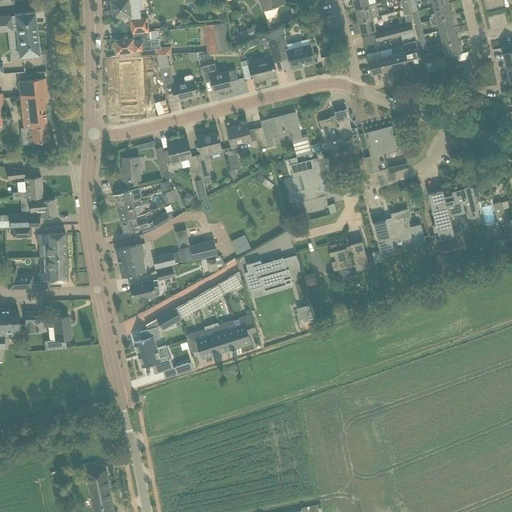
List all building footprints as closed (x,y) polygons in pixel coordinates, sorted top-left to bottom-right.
[(111,0),(112,8),(113,17),(124,16),(130,15),(129,8),(137,7),(137,5),(136,0),(111,0)] [(260,3),(264,11),(285,2),(284,0),(262,0),(263,2),(260,3)] [(352,0),(355,8),(369,5),(368,0),(352,0)] [(355,8),(358,21),(373,17),(379,16),(376,3),(369,5),(355,8)] [(429,17),(430,20),(451,15),(448,3),(433,6),(435,13),(431,14),(432,16),(429,17)] [(0,15),(0,30),(11,29),(13,44),(17,44),(19,57),(39,55),(34,12),(0,15)] [(454,27),(451,15),(430,20),(432,26),(438,25),(440,31),(454,27)] [(139,18),(130,19),(131,33),(133,33),(149,32),(147,17),(139,18)] [(373,17),(358,21),(361,33),(371,31),(376,30),(373,17)] [(204,25),(207,52),(230,49),(227,22),(204,25)] [(411,25),(399,28),(401,35),(401,37),(414,34),(413,30),(411,25)] [(235,46),(258,36),(253,26),(231,36),(235,46)] [(439,44),(443,43),(457,40),(454,27),(440,31),(441,38),(438,39),(439,44)] [(399,28),(387,31),(389,38),(401,35),(399,28)] [(387,31),(375,34),(376,41),(389,38),(387,31)] [(115,39),(117,52),(160,49),(159,39),(151,40),(151,38),(150,34),(133,36),(133,38),(115,39)] [(376,41),(375,34),(362,37),(364,45),(374,43),(377,42),(376,41)] [(284,36),(276,38),(280,57),(289,55),(292,68),(299,67),(299,65),(314,62),(310,45),(288,50),(284,36)] [(280,57),(276,38),(267,40),(272,59),(272,58),(272,59),(280,57)] [(462,49),(461,45),(460,44),(458,45),(457,40),(443,43),(446,56),(444,56),(445,64),(457,61),(455,53),(460,52),(460,51),(462,51),(462,49)] [(420,62),(421,62),(416,41),(404,44),(403,44),(409,65),(414,64),(415,65),(420,64),(420,62)] [(409,65),(403,44),(395,46),(397,53),(393,54),(396,68),(409,65)] [(380,57),(379,51),(366,54),(368,60),(372,74),(384,71),(380,57)] [(166,54),(156,55),(160,68),(164,85),(166,94),(174,92),(176,101),(198,95),(197,92),(198,92),(197,90),(196,90),(194,81),(194,80),(192,76),(191,74),(185,76),(184,78),(185,83),(174,85),(169,66),(166,54)] [(393,54),(380,57),(384,71),(396,68),(393,54)] [(277,76),(272,59),(272,58),(272,59),(249,64),(253,76),(251,77),(252,79),(253,78),(254,81),(277,76)] [(137,59),(117,60),(118,74),(137,73),(137,59)] [(425,61),(428,72),(435,71),(432,59),(425,61)] [(209,65),(201,67),(202,71),(204,81),(211,79),(214,91),(232,87),(230,81),(238,79),(236,70),(228,71),(217,74),(216,69),(210,71),(209,65)] [(137,73),(118,74),(118,84),(138,83),(137,73)] [(31,80),(18,81),(22,118),(23,127),(20,128),(22,144),(32,143),(48,141),(44,103),(48,102),(45,78),(31,80)] [(138,83),(118,84),(119,94),(138,93),(138,83)] [(138,93),(119,94),(119,103),(139,102),(138,93)] [(139,102),(119,103),(120,117),(139,116),(139,102)] [(321,130),(324,143),(353,135),(351,129),(346,109),(334,112),(336,118),(332,119),(332,117),(319,121),(321,128),(320,128),(320,131),(321,130)] [(262,129),(255,130),(257,140),(258,143),(260,150),(275,146),(273,139),(272,133),(283,130),(284,131),(285,130),(290,129),(293,140),(297,157),(312,153),(307,135),(301,136),(298,121),(295,112),(277,116),(278,118),(274,119),(274,117),(260,121),(262,129)] [(238,126),(227,129),(230,139),(232,147),(234,153),(236,153),(242,151),(240,145),(251,142),(249,134),(247,124),(240,126),(240,124),(238,125),(238,126)] [(369,152),(371,152),(371,156),(365,157),(368,173),(379,170),(375,155),(398,150),(395,138),(396,137),(395,134),(394,135),(392,126),(365,133),(369,152)] [(218,136),(219,136),(219,134),(217,134),(217,131),(197,136),(200,146),(202,155),(221,150),(218,136)] [(183,167),(181,160),(192,157),(189,149),(187,139),(168,144),(172,161),(166,163),(168,169),(169,168),(169,171),(183,167)] [(168,169),(166,163),(162,147),(155,149),(161,170),(168,169)] [(228,155),(231,170),(240,168),(236,153),(234,153),(228,155)] [(140,179),(139,157),(123,158),(124,180),(140,179)] [(296,157),(288,159),(293,178),(301,176),(304,188),(296,190),(299,202),(316,197),(315,191),(322,189),(320,182),(323,181),(317,157),(298,162),(296,157)] [(203,184),(204,184),(210,182),(209,178),(210,178),(206,158),(197,160),(202,180),(203,184)] [(203,184),(202,180),(197,160),(189,162),(194,182),(196,181),(201,199),(207,197),(204,184),(203,184)] [(24,175),(23,169),(6,171),(7,179),(23,177),(24,175)] [(260,174),(256,179),(264,185),(268,180),(260,174)] [(28,199),(33,198),(43,197),(41,176),(25,178),(24,179),(25,191),(18,192),(19,199),(25,198),(25,199),(28,199)] [(169,181),(160,182),(162,191),(170,188),(169,181)] [(452,195),(445,197),(449,216),(458,214),(457,211),(465,209),(467,220),(479,217),(474,196),(472,187),(452,192),(452,195)] [(113,195),(116,206),(132,201),(130,197),(139,194),(137,188),(113,195)] [(180,198),(176,189),(165,194),(169,203),(180,198)] [(449,216),(445,197),(443,190),(428,194),(435,223),(432,224),(435,234),(436,241),(454,237),(449,216)] [(187,192),(183,199),(189,203),(193,196),(187,192)] [(56,215),(54,198),(43,199),(43,197),(33,198),(28,199),(29,211),(40,210),(41,217),(56,215)] [(121,221),(139,215),(142,215),(143,214),(141,207),(149,206),(147,199),(139,201),(140,206),(134,208),(132,201),(116,206),(121,221)] [(493,204),(498,225),(507,223),(502,202),(493,204)] [(335,203),(328,205),(330,214),(337,212),(335,203)] [(425,243),(421,224),(410,227),(408,220),(410,220),(407,209),(390,213),(392,220),(386,221),(386,220),(373,223),(375,233),(379,248),(382,256),(395,252),(394,249),(405,246),(405,248),(413,246),(425,243)] [(170,220),(174,217),(170,212),(166,214),(165,212),(152,220),(156,228),(170,220)] [(0,227),(39,226),(39,216),(27,216),(27,213),(0,214),(0,227)] [(139,215),(121,221),(124,233),(149,226),(146,215),(140,217),(139,215)] [(31,236),(30,227),(12,228),(13,237),(27,237),(31,236)] [(345,242),(361,241),(360,233),(361,233),(361,228),(350,228),(351,238),(345,238),(345,242)] [(186,230),(175,232),(179,248),(178,248),(179,251),(181,261),(182,262),(217,254),(214,240),(190,246),(186,230)] [(66,257),(65,233),(46,234),(37,234),(37,243),(46,243),(47,257),(66,257)] [(354,265),(356,272),(369,268),(362,241),(350,244),(350,247),(329,253),(334,270),(354,265)] [(116,250),(122,277),(146,271),(144,262),(143,260),(138,262),(137,257),(144,256),(141,244),(116,250)] [(153,257),(155,268),(176,263),(181,261),(179,251),(173,253),(153,257)] [(379,251),(372,253),(374,262),(382,261),(379,251)] [(440,255),(435,256),(440,275),(445,274),(440,255)] [(67,280),(66,257),(47,257),(47,272),(38,272),(38,281),(48,281),(67,280)] [(248,272),(245,273),(250,290),(264,286),(265,290),(286,284),(285,280),(290,278),(291,278),(289,269),(286,269),(283,258),(283,257),(272,260),(273,263),(262,266),(261,264),(260,261),(246,265),(248,272)] [(216,258),(208,260),(211,272),(218,270),(216,258)] [(174,276),(173,268),(157,272),(159,280),(174,276)] [(239,271),(228,277),(228,278),(234,288),(242,283),(239,271)] [(313,273),(304,275),(307,285),(316,283),(313,273)] [(32,285),(32,275),(14,276),(11,277),(11,276),(7,276),(7,289),(32,288),(32,287),(31,285),(32,285)] [(160,292),(159,287),(156,286),(154,286),(153,280),(130,285),(134,301),(139,300),(139,302),(148,300),(147,298),(156,296),(156,295),(159,294),(160,292)] [(211,287),(205,291),(211,301),(217,298),(211,288),(211,287)] [(205,291),(199,294),(205,304),(205,305),(211,301),(205,291)] [(182,304),(175,308),(181,319),(188,315),(188,314),(182,304)] [(307,307),(298,309),(301,318),(301,319),(302,323),(303,322),(303,321),(312,318),(309,306),(307,307)] [(19,331),(18,310),(8,311),(8,308),(8,307),(1,308),(1,311),(0,311),(0,348),(4,348),(4,331),(19,331)] [(175,308),(157,319),(160,325),(176,316),(178,320),(181,319),(175,308)] [(39,324),(39,311),(24,312),(25,324),(39,324)] [(235,326),(241,345),(253,342),(250,333),(258,330),(252,313),(241,316),(243,323),(235,326)] [(49,340),(46,341),(47,350),(65,348),(64,339),(70,338),(68,316),(58,317),(47,319),(48,327),(49,340)] [(219,323),(228,350),(241,345),(235,326),(229,328),(225,321),(219,323)] [(214,354),(228,350),(219,323),(214,325),(214,332),(208,334),(214,354)] [(142,339),(134,342),(138,354),(157,348),(154,339),(159,338),(156,327),(139,332),(142,339)] [(200,348),(203,358),(214,354),(208,334),(200,337),(198,330),(187,333),(193,351),(200,348)] [(157,348),(138,354),(142,367),(151,364),(154,374),(173,368),(170,358),(167,359),(166,355),(160,357),(157,348)] [(190,362),(175,367),(178,374),(193,369),(190,362)] [(113,511),(105,470),(87,474),(94,511),(113,511)]
